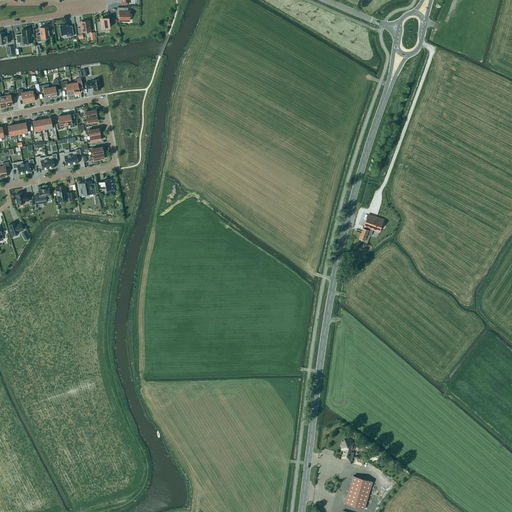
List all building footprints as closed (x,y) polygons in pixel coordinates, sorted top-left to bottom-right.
[(129,11),(128,11),(128,8),(119,7),(119,21),(129,21),(129,11)] [(102,19),(103,21),(101,21),(97,21),(98,32),(105,31),(104,29),(109,28),(108,18),(102,19)] [(80,24),(81,28),(77,28),(78,34),(82,34),(82,32),(91,31),(89,20),(83,21),(83,23),(80,24)] [(59,25),(60,25),(61,34),(61,35),(66,34),(67,37),(73,36),(72,25),(68,26),(65,26),(65,24),(59,25)] [(36,35),(37,42),(45,40),(45,38),(50,37),(48,26),(39,28),(40,35),(36,35)] [(30,29),(21,30),(22,35),(20,35),(16,35),(17,43),(23,42),(23,43),(32,42),(30,29)] [(5,42),(11,41),(10,35),(4,36),(4,33),(0,33),(0,43),(5,43),(5,42)] [(71,83),(73,94),(76,94),(76,93),(79,93),(79,89),(83,89),(81,78),(75,79),(75,82),(71,83)] [(92,81),(86,82),(87,89),(93,87),(94,91),(101,89),(99,79),(92,81)] [(66,87),(68,95),(71,94),(71,95),(73,94),(71,83),(68,84),(67,80),(61,82),(62,88),(66,87)] [(58,82),(53,83),(52,87),(49,87),(51,98),(54,98),(54,97),(57,97),(56,89),(60,88),(58,82)] [(44,91),(45,99),(49,98),(49,99),(51,98),(49,87),(46,88),(44,85),(39,86),(40,92),(44,91)] [(31,102),(35,101),(33,93),(37,92),(36,86),(30,87),(30,91),(27,91),(29,102),(31,102)] [(21,95),(23,103),(26,103),(29,102),(27,91),(24,92),(22,89),(16,90),(18,96),(21,95)] [(14,90),(8,91),(8,95),(4,96),(7,107),(9,106),(12,105),(11,97),(15,96),(14,90)] [(82,115),(83,118),(86,117),(96,115),(95,109),(85,111),(85,115),(82,115)] [(70,128),(75,127),(74,120),(71,121),(70,114),(64,115),(66,125),(69,124),(70,128)] [(56,124),(57,130),(63,129),(62,126),(66,125),(64,115),(58,116),(59,123),(56,124)] [(86,121),(83,121),(84,124),(98,121),(96,115),(86,117),(86,121)] [(50,131),(53,131),(50,118),(44,119),(46,129),(50,128),(50,131)] [(44,132),(47,132),(46,129),(44,119),(38,120),(40,130),(44,129),(44,132)] [(25,136),(28,135),(25,122),(19,124),(21,133),(25,133),(25,136)] [(19,137),(22,136),(21,133),(19,124),(14,125),(15,134),(19,134),(19,137)] [(87,140),(87,142),(101,140),(100,134),(89,136),(90,139),(87,140)] [(75,151),(70,152),(72,164),(78,163),(77,157),(81,157),(80,149),(75,150),(75,151)] [(63,152),(59,153),(60,160),(65,160),(66,166),(72,164),(70,152),(64,153),(63,152)] [(52,155),(46,156),(48,169),(54,168),(53,162),(58,161),(56,153),(52,154),(52,155)] [(40,156),(35,157),(37,165),(41,164),(42,170),(48,169),(46,156),(40,158),(40,156)] [(29,162),(23,163),(25,173),(31,172),(30,166),(34,165),(33,159),(28,160),(29,162)] [(23,161),(12,163),(13,169),(17,168),(18,174),(25,173),(23,163),(23,161)] [(8,162),(3,163),(2,166),(0,166),(0,172),(1,178),(7,177),(5,169),(9,168),(8,162)] [(104,182),(99,183),(100,189),(106,188),(106,190),(115,188),(113,178),(104,180),(104,182)] [(93,194),(93,195),(97,194),(95,183),(91,184),(91,181),(87,182),(86,181),(84,181),(85,182),(78,183),(80,196),(93,194)] [(59,202),(67,200),(66,198),(69,198),(70,200),(74,200),(73,192),(66,193),(64,185),(56,187),(59,202)] [(50,196),(49,188),(45,189),(45,188),(42,189),(38,190),(39,195),(34,196),(35,203),(46,201),(45,197),(50,196)] [(29,201),(27,194),(23,195),(23,193),(15,194),(17,204),(24,203),(24,201),(29,201)] [(373,230),(379,232),(384,220),(369,214),(364,226),(365,227),(364,229),(363,228),(360,238),(362,239),(361,242),(366,244),(370,233),(371,234),(373,230)] [(21,224),(16,225),(15,223),(8,225),(11,235),(19,233),(18,231),(23,230),(21,224)] [(342,441),(341,446),(342,447),(341,449),(344,450),(342,457),(352,460),(354,453),(351,452),(352,450),(354,450),(355,445),(354,445),(354,442),(352,441),(352,440),(347,438),(347,440),(344,439),(344,442),(342,441)] [(356,457),(354,463),(363,466),(365,460),(356,457)] [(353,476),(345,503),(364,509),(372,481),(353,476)]
